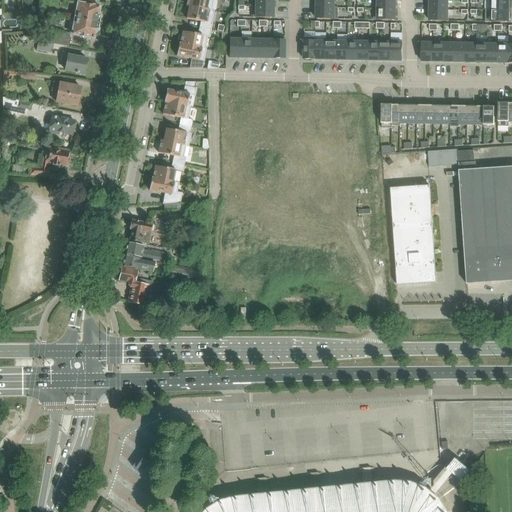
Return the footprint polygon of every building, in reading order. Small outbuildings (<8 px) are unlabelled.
[(211,10),(213,0),(187,0),(186,6),(189,7),(189,6),(211,11),(211,10)] [(373,0),(374,9),(396,9),(395,0),(373,0)] [(448,10),(447,0),(429,0),(430,10),(448,10)] [(509,0),(496,0),(490,0),(491,11),(509,11),(509,0)] [(75,19),(99,23),(101,15),(98,14),(99,7),(93,6),(93,5),(85,4),(78,3),(75,19)] [(199,28),(211,30),(213,23),(212,23),(214,11),(211,10),(211,11),(189,6),(189,7),(186,19),(200,22),(199,28)] [(273,18),(273,7),(253,7),(253,18),(273,18)] [(316,7),(316,19),(338,19),(338,7),(335,7),(316,7)] [(395,20),(396,9),(374,9),(374,20),(395,20)] [(448,10),(430,10),(429,21),(448,21),(448,10)] [(490,22),(509,22),(509,11),(491,11),(490,22)] [(79,36),(87,38),(87,37),(93,39),(95,32),(98,32),(99,23),(75,19),(72,35),(79,36)] [(182,32),(180,43),(205,48),(207,37),(210,38),(211,30),(199,28),(198,35),(182,32)] [(48,35),(47,44),(54,44),(68,47),(70,34),(54,31),(53,36),(48,35)] [(241,37),(229,37),(229,58),(241,58),(241,40),(241,37)] [(262,37),(262,38),(261,58),(273,59),(273,37),(262,37)] [(273,37),(273,59),(284,59),(284,37),(273,37)] [(315,39),(316,39),(316,38),(304,37),(304,59),(315,59),(315,39)] [(251,58),(261,58),(262,38),(251,38),(251,40),(251,58)] [(315,59),(325,60),(326,39),(316,39),(315,39),(315,59)] [(326,39),(325,60),(336,60),(337,42),(337,39),(326,39)] [(358,60),(359,40),(347,39),(347,42),(348,42),(347,60),(358,60)] [(380,40),(380,61),(391,61),(391,40),(391,39),(380,39),(380,40)] [(241,58),(251,58),(251,40),(241,40),(241,58)] [(359,40),(358,60),(369,60),(369,40),(359,40)] [(369,60),(380,61),(380,40),(369,40),(369,60)] [(402,40),(391,40),(391,61),(402,61),(402,40)] [(433,41),(422,41),(421,61),(432,62),(433,41)] [(443,62),(444,41),(433,41),(432,62),(443,62)] [(454,62),(454,41),(444,41),(443,62),(454,62)] [(465,62),(465,42),(454,41),(454,62),(465,62)] [(52,54),(54,44),(47,44),(38,42),(36,51),(52,54)] [(337,42),(336,60),(347,60),(348,42),(347,42),(337,42)] [(465,42),(465,62),(476,62),(476,42),(465,42)] [(476,42),(476,62),(487,63),(487,42),(476,42)] [(487,63),(498,63),(498,42),(487,42),(487,63)] [(509,42),(498,42),(498,63),(509,63),(509,42)] [(206,49),(205,48),(180,43),(179,43),(176,56),(191,59),(189,69),(202,69),(203,61),(204,62),(206,49)] [(71,56),(72,54),(63,52),(61,62),(67,63),(65,71),(78,74),(78,73),(83,74),(86,59),(71,56)] [(21,80),(22,74),(5,72),(3,84),(9,85),(9,79),(21,80)] [(167,90),(164,102),(165,103),(165,102),(187,106),(189,95),(195,96),(196,89),(194,88),(193,88),(194,82),(185,82),(185,86),(183,93),(167,90)] [(56,102),(77,106),(81,87),(60,84),(53,83),(51,91),(58,92),(56,102)] [(31,103),(3,98),(3,114),(3,119),(9,120),(10,119),(11,116),(14,117),(16,108),(28,111),(29,111),(31,103)] [(165,103),(163,114),(180,118),(179,125),(191,127),(201,129),(202,125),(192,123),(192,120),(188,119),(190,107),(187,106),(165,102),(165,103)] [(509,126),(509,122),(508,122),(509,103),(498,103),(498,126),(509,126)] [(392,128),(392,126),(392,105),(382,105),(381,128),(392,128)] [(401,105),(392,105),(392,126),(400,126),(400,123),(401,105)] [(409,105),(401,105),(400,123),(409,124),(409,105)] [(409,105),(409,124),(417,124),(417,106),(409,105)] [(426,106),(417,106),(417,124),(425,124),(426,106)] [(434,106),(426,106),(425,124),(433,124),(434,106)] [(433,124),(442,124),(442,106),(434,106),(433,124)] [(450,106),(442,106),(442,124),(450,124),(450,106)] [(450,124),(450,127),(459,127),(459,125),(459,106),(450,106),(450,124)] [(468,106),(459,106),(459,125),(467,125),(468,106)] [(476,107),(468,106),(467,125),(475,125),(476,107)] [(475,125),(484,125),(484,107),(476,107),(475,125)] [(494,107),(484,107),(484,125),(483,127),(494,128),(494,107)] [(49,132),(58,134),(59,132),(72,135),(74,121),(67,120),(67,119),(52,116),(48,115),(47,123),(51,123),(49,132)] [(190,134),(191,127),(179,125),(178,131),(166,129),(163,141),(186,146),(188,147),(191,134),(190,134)] [(174,156),(172,163),(184,165),(185,158),(183,158),(186,146),(163,141),(161,140),(158,153),(174,156)] [(45,146),(42,163),(41,168),(30,167),(30,175),(49,177),(49,169),(47,169),(48,165),(66,168),(69,150),(45,146)] [(458,149),(428,151),(429,167),(459,165),(459,163),(458,151),(458,149)] [(474,150),(458,151),(459,163),(475,162),(474,150)] [(475,162),(459,163),(459,165),(459,171),(476,169),(476,162),(475,162)] [(155,166),(153,178),(173,182),(175,170),(183,172),(184,165),(172,163),(171,169),(155,166)] [(511,166),(476,169),(459,171),(467,284),(468,284),(468,282),(503,280),(502,269),(511,267),(511,166)] [(151,177),(149,190),(165,194),(162,205),(180,203),(182,193),(177,192),(179,183),(173,182),(153,178),(151,177)] [(397,285),(431,283),(436,282),(430,186),(391,188),(397,285)] [(360,216),(360,225),(372,225),(372,216),(360,216)] [(129,240),(148,244),(152,225),(132,220),(130,229),(132,230),(129,240)] [(127,242),(125,254),(166,263),(168,254),(151,250),(151,252),(143,251),(144,246),(127,242)] [(141,259),(124,256),(122,266),(153,272),(155,263),(141,259)] [(173,267),(171,275),(196,280),(198,272),(173,267)] [(137,271),(122,268),(119,280),(129,282),(128,284),(130,287),(131,287),(128,302),(143,305),(148,286),(151,287),(152,282),(136,278),(135,278),(137,271)] [(145,458),(150,461),(160,447),(155,444),(145,458)] [(448,484),(456,474),(468,483),(478,471),(459,457),(442,480),(448,484)] [(447,511),(447,509),(439,498),(423,484),(408,479),(393,478),(306,484),(307,489),(307,491),(307,493),(308,493),(308,494),(308,495),(309,509),(309,511),(447,511)] [(259,494),(255,494),(254,489),(246,490),(237,491),(238,500),(237,500),(237,501),(226,504),(223,504),(222,504),(222,505),(217,509),(211,511),(309,511),(309,509),(308,495),(308,494),(308,493),(307,493),(307,491),(307,489),(306,484),(272,488),(272,493),(268,493),(259,494)]
